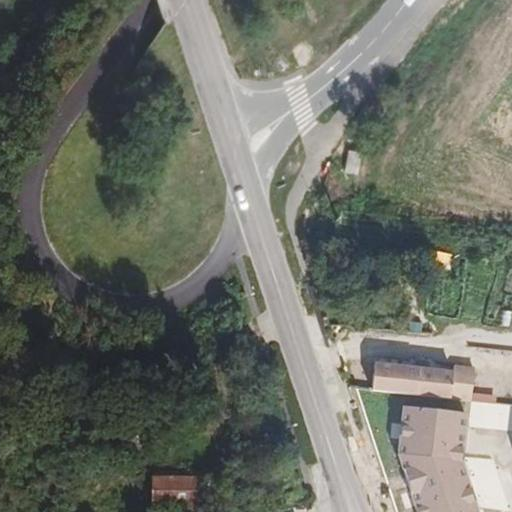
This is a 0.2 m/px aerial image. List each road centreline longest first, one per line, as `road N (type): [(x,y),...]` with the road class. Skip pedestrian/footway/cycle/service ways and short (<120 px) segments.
road 1 (secondary): [(338,461),(246,193)]
road 2 (unclassified): [(410,0),(383,39),(301,109)]
road 3 (secondary): [(220,115),(185,0)]
